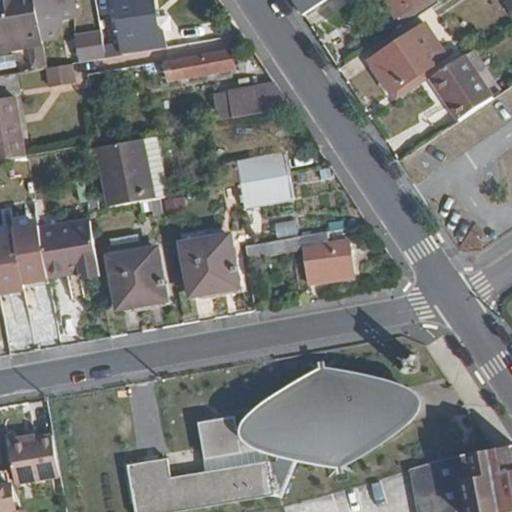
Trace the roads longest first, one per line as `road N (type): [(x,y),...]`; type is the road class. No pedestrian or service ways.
road 1 (residential): [(453,301),(0,383)]
road 2 (tertiary): [(250,0),(453,301)]
